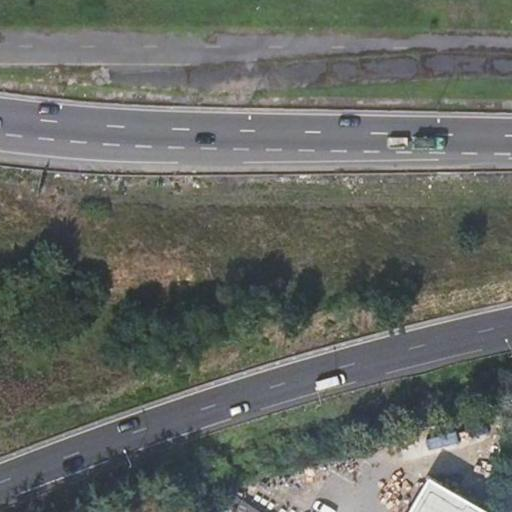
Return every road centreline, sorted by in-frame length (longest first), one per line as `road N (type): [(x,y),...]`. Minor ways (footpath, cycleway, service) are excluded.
road 1 (motorway): [(0,483),(229,400),(511,324)]
road 2 (trunk): [(0,126),(191,140),(511,141)]
